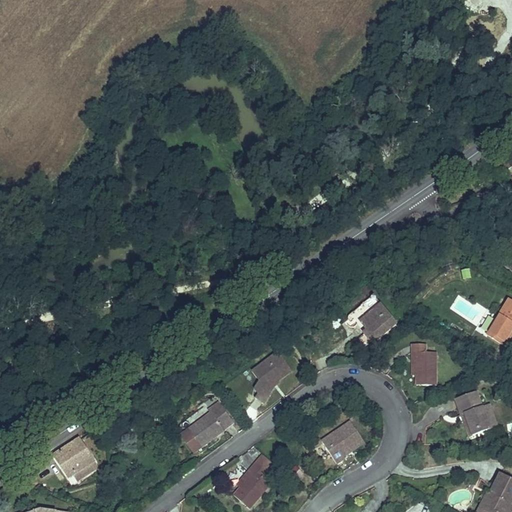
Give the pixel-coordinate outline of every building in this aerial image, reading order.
[(511,162),(501,171),(507,177),(509,180),(511,177),(511,162)] [(372,327),(368,330),(375,338),(400,317),(377,289),(351,309),(359,319),(363,317),(369,324),(372,327)] [(369,324),(363,317),(359,319),(366,327),(369,324)] [(511,318),(493,343),(511,357),(511,318)] [(415,341),(415,349),(419,349),(418,371),(418,381),(438,381),(438,349),(429,349),(429,341),(415,341)] [(262,381),(257,388),(254,393),(263,399),(274,382),(272,379),(290,367),(277,348),(252,366),(259,376),(262,381)] [(254,384),(257,388),(262,381),(259,376),(254,384)] [(455,398),(460,414),(465,412),(472,431),(480,429),(482,433),(491,430),(484,408),(478,390),(455,398)] [(201,442),(224,425),(222,421),(232,413),(219,397),(209,405),(211,408),(188,425),(201,442)] [(499,427),(491,405),(484,408),(491,430),(499,427)] [(465,412),(460,414),(469,438),(482,433),(480,429),(472,431),(465,412)] [(222,421),(224,425),(235,417),(232,413),(222,421)] [(368,437),(354,418),(325,438),(340,459),(347,454),(346,452),(344,449),(357,440),(360,443),(368,437)] [(76,469),(95,455),(88,444),(92,442),(87,433),(82,436),(81,434),(56,450),(70,472),(76,469)] [(344,449),(346,452),(360,443),(357,440),(344,449)] [(254,466),(241,482),(234,490),(250,503),(271,479),(263,473),(275,459),(264,450),(251,464),(254,466)] [(76,469),(79,475),(99,461),(95,455),(76,469)] [(237,479),(241,482),(254,466),(251,464),(237,479)] [(488,490),(481,502),(487,505),(483,511),(501,511),(507,500),(511,502),(511,477),(502,472),(491,491),(488,490)] [(472,489),(475,482),(470,479),(466,486),(472,489)] [(511,511),(511,502),(507,500),(501,511),(511,511)] [(483,511),(487,505),(481,502),(476,511),(475,511),(483,511)]
